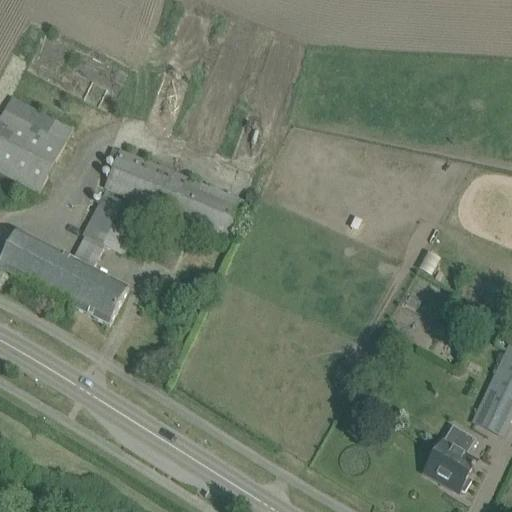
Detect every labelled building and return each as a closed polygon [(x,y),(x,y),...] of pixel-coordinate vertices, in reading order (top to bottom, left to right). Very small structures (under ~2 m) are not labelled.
[(71,135),(56,127),(59,122),(13,99),(0,123),(0,177),(39,198),(71,135)] [(119,158),(105,192),(230,243),(244,206),(119,158)] [(0,271),(110,328),(119,310),(128,292),(93,274),(105,252),(123,262),(144,221),(118,207),(121,202),(106,195),(83,239),(85,241),(73,263),(17,234),(0,266),(0,271)] [(502,444),(511,421),(511,343),(472,429),(502,444)] [(468,457),(476,442),(452,428),(425,475),(459,495),(472,473),(474,474),(476,471),(474,470),(479,463),(468,457)]
